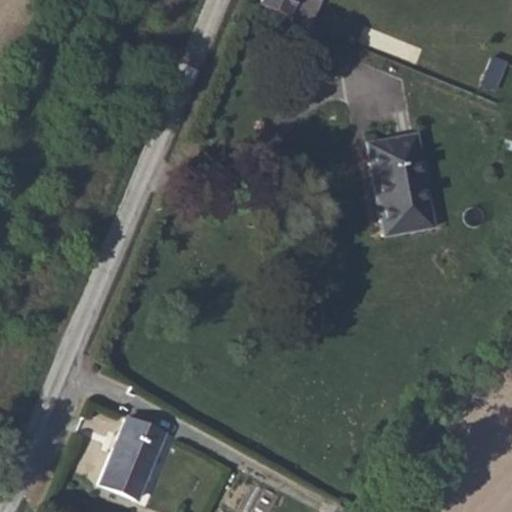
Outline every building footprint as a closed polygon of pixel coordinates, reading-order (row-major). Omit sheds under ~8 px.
[(258,0),(256,6),(288,20),(295,0),(258,0)] [(319,0),(295,0),(288,20),(308,29),(319,0)] [(503,93),(508,65),(484,61),(479,89),(503,93)] [(381,237),(430,228),(413,136),(364,145),(381,237)] [(134,501),(161,435),(123,419),(96,485),(134,501)]
